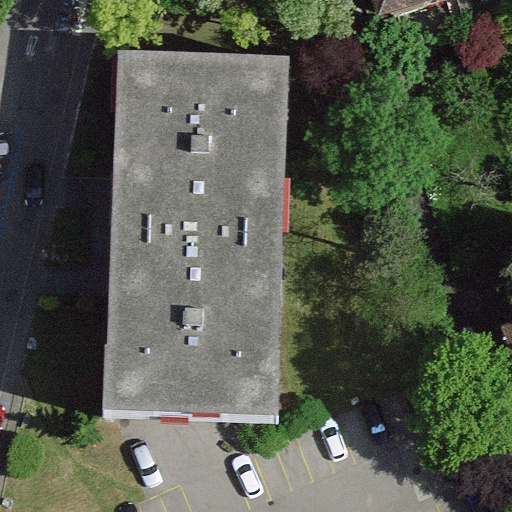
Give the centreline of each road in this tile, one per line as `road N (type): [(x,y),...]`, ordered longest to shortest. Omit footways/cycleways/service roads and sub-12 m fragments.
road 1 (residential): [(57,0),(0,297)]
road 2 (residential): [(301,511),(456,450)]
